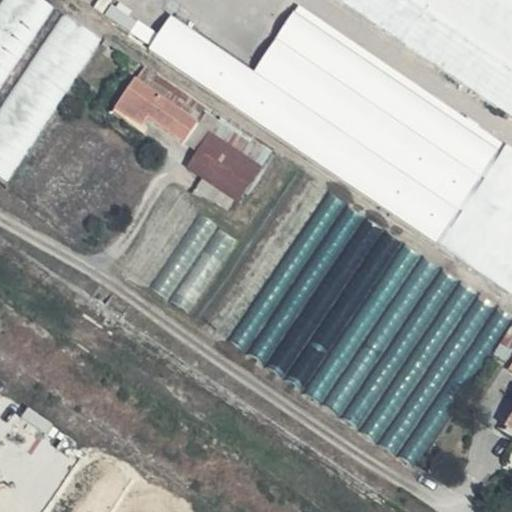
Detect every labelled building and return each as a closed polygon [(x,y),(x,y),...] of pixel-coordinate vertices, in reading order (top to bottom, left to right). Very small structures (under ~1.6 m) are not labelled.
[(48,0),(0,0),(0,1),(0,88),(53,2),(48,0)] [(511,0),(327,0),(491,107),(511,120),(511,0)] [(511,148),(302,9),(255,78),(171,22),(146,59),(511,302),(511,148)] [(0,173),(10,180),(103,36),(65,11),(0,111),(0,173)] [(133,84),(146,92),(153,83),(140,74),(133,84)] [(163,134),(174,112),(146,92),(133,84),(121,104),(149,123),(150,124),(163,134)] [(149,123),(121,104),(112,118),(111,119),(139,138),(149,123)] [(174,112),(163,134),(186,149),(199,127),(174,112)] [(208,135),(186,169),(236,201),(258,168),(208,135)] [(479,369),(511,319),(511,311),(313,180),(340,213),(341,249),(357,236),(358,247),(370,255),(362,268),(373,267),(374,295),(382,288),(384,310),(393,302),(405,309),(420,309),(434,287),(435,307),(444,312),(442,313),(443,331),(471,330),(459,340),(467,351),(460,357),(479,369)] [(307,392),(419,462),(460,395),(442,384),(426,410),(369,374),(385,348),(377,343),(359,371),(331,354),(307,392)] [(500,370),(511,376),(511,357),(509,356),(500,370)] [(500,426),(511,435),(511,416),(508,414),(500,426)]
